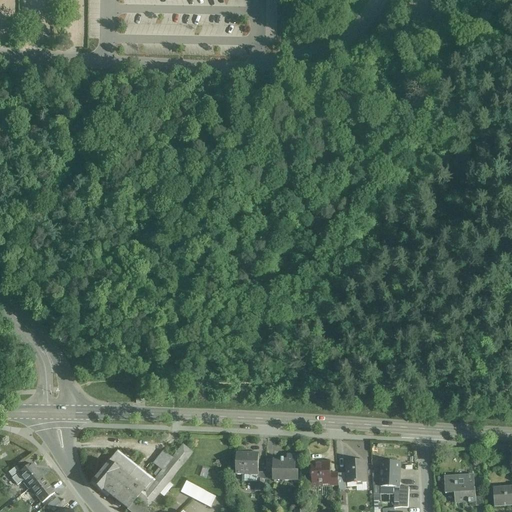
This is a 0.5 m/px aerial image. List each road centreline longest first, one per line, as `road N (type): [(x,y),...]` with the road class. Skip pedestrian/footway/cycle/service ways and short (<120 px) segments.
road 1 (track): [(511,381),(184,376),(178,288),(161,253),(9,105),(0,83)]
road 2 (residential): [(0,55),(254,68),(348,34),(377,0)]
road 3 (tertiary): [(427,429),(56,411)]
road 4 (residential): [(56,411),(51,366),(0,302)]
